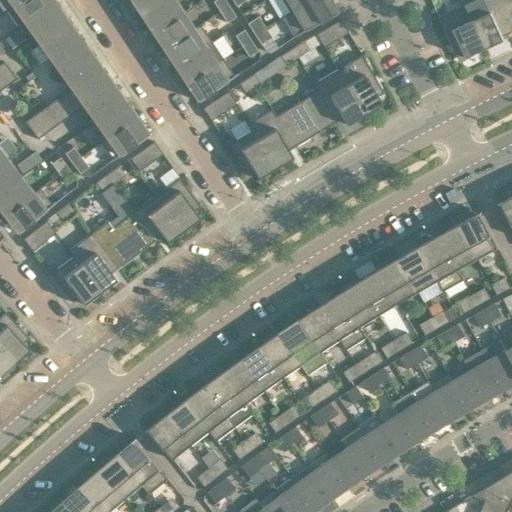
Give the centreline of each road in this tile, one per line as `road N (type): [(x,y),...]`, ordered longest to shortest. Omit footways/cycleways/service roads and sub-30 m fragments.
road 1 (tertiary): [(117,398),(274,276),(471,159)]
road 2 (residential): [(253,241),(84,0)]
road 3 (tertiary): [(453,126),(253,241)]
road 4 (tertiary): [(253,241),(88,363)]
road 5 (residential): [(365,511),(511,413)]
road 6 (tertiary): [(0,506),(117,398)]
road 7 (residential): [(453,126),(377,0)]
road 8 (residential): [(88,363),(0,255)]
